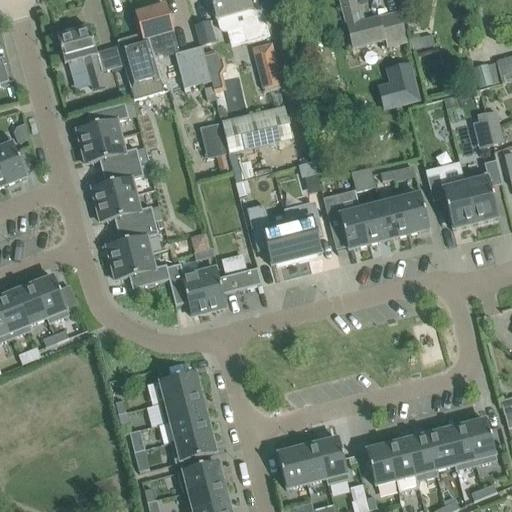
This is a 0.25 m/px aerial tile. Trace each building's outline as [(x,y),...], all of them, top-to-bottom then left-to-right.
[(249,0),(209,0),(216,24),(218,23),(220,32),(224,34),(237,31),(242,33),(246,45),(270,39),(261,10),(253,13),(249,0)] [(338,0),(346,27),(347,27),(353,51),(385,43),(387,50),(407,45),(399,14),(365,23),(362,13),(358,15),(356,8),(354,0),(338,0)] [(135,17),(141,37),(142,43),(149,41),(152,53),(163,50),(164,52),(177,49),(172,27),(166,8),(135,17)] [(196,28),(201,48),(215,45),(209,24),(196,28)] [(102,74),(123,68),(118,49),(96,55),(89,30),(56,39),(64,66),(84,60),(93,92),(106,89),(102,74)] [(118,49),(123,68),(124,68),(134,102),(164,94),(152,53),(149,41),(142,43),(141,37),(117,44),(118,49)] [(431,37),(408,42),(410,54),(433,49),(431,37)] [(252,51),(262,91),(264,90),(265,94),(281,90),(280,86),(282,86),(272,46),(252,51)] [(210,84),(206,70),(202,50),(175,57),(184,91),(210,84)] [(215,54),(203,57),(209,81),(222,78),(226,71),(223,59),(215,54)] [(500,84),(501,88),(511,84),(511,59),(495,65),(500,84)] [(0,60),(0,86),(9,84),(1,60),(0,60)] [(391,87),(380,90),(385,111),(418,103),(409,67),(387,73),(391,87)] [(491,87),(486,68),(473,72),(478,90),(491,87)] [(211,89),(203,91),(206,104),(214,102),(213,94),(211,89)] [(455,100),(444,103),(446,113),(458,110),(455,100)] [(81,150),(121,140),(117,124),(129,121),(125,106),(87,116),(90,129),(77,132),(81,150)] [(292,142),(284,110),(222,125),(229,157),(292,142)] [(495,113),(485,116),(486,123),(489,132),(499,129),(495,113)] [(485,116),(478,117),(479,125),(486,123),(485,116)] [(499,129),(489,132),(489,135),(493,148),(503,145),(499,129)] [(0,142),(0,172),(6,188),(26,181),(9,139),(0,142)] [(102,175),(140,166),(137,151),(124,154),(121,140),(81,150),(86,167),(99,164),(102,175)] [(203,145),(204,152),(216,159),(220,172),(228,170),(221,141),(203,145)] [(511,157),(502,160),(506,175),(511,173),(511,157)] [(463,181),(475,227),(498,221),(490,190),(502,187),(495,163),(484,166),(486,176),(463,181)] [(144,179),(140,166),(102,175),(105,187),(92,190),(96,208),(135,198),(131,182),(144,179)] [(404,172),(406,181),(415,179),(413,170),(404,172)] [(392,174),(380,176),(382,184),(394,182),(392,174)] [(364,175),(352,178),(353,186),(365,183),(364,175)] [(475,227),(463,181),(441,187),(439,178),(427,181),(433,205),(444,202),(452,233),(475,227)] [(117,234),(155,224),(151,209),(139,213),(135,198),(96,208),(101,225),(114,222),(117,234)] [(429,232),(420,198),(400,203),(408,238),(429,232)] [(380,208),(388,243),(408,238),(400,203),(380,208)] [(309,207),(284,214),(287,227),(297,265),(308,262),(308,259),(317,257),(321,256),(317,240),(323,238),(318,219),(312,221),(309,207)] [(361,213),(359,207),(338,213),(348,253),(368,248),(360,214),(361,213)] [(264,208),(246,212),(257,255),(266,252),(271,269),(275,268),(284,265),(285,268),(297,265),(287,227),(270,232),(264,208)] [(361,213),(360,214),(368,248),(388,243),(380,208),(361,213)] [(155,224),(117,234),(120,245),(107,248),(111,266),(150,256),(146,241),(158,237),(155,224)] [(195,264),(214,259),(212,251),(193,256),(195,264)] [(150,256),(111,266),(116,284),(129,280),(132,292),(168,283),(170,283),(167,270),(166,267),(154,271),(150,256)] [(242,258),(221,263),(225,277),(245,271),(242,258)] [(191,319),(208,314),(198,275),(183,279),(180,267),(167,270),(170,283),(168,283),(175,309),(187,306),(191,319)] [(216,271),(198,275),(208,314),(226,310),(223,297),(261,287),(257,271),(218,281),(216,271)] [(34,289),(47,321),(46,322),(48,327),(69,319),(68,315),(59,293),(54,281),(34,289)] [(45,322),(46,322),(47,321),(34,289),(15,296),(28,329),(29,329),(45,322)] [(68,315),(78,311),(78,310),(69,289),(59,293),(68,315)] [(15,296),(0,302),(0,314),(11,342),(31,334),(29,329),(28,329),(15,296)] [(0,346),(11,342),(0,314),(0,346)] [(65,334),(54,338),(57,346),(68,341),(65,334)] [(43,343),(46,350),(57,346),(54,338),(43,343)] [(40,360),(36,350),(18,358),(21,367),(40,360)] [(160,385),(165,405),(200,396),(194,376),(160,385)] [(200,396),(165,405),(159,406),(165,428),(171,426),(170,425),(205,416),(200,396)] [(511,401),(498,404),(500,409),(502,408),(505,419),(511,417),(511,401)] [(115,406),(118,418),(126,416),(123,404),(115,406)] [(129,426),(126,416),(118,418),(121,428),(129,426)] [(170,425),(171,426),(175,444),(176,445),(210,436),(205,416),(170,425)] [(486,424),(466,429),(476,469),(497,464),(486,424)] [(446,434),(455,468),(454,469),(455,475),(476,469),(466,429),(446,434)] [(141,443),(139,434),(129,437),(131,445),(141,443)] [(454,469),(455,468),(446,434),(426,439),(435,473),(436,473),(454,469)] [(176,445),(175,444),(169,446),(175,467),(215,457),(210,436),(176,445)] [(426,439),(406,444),(415,479),(414,479),(416,485),(437,479),(436,473),(435,473),(426,439)] [(338,442),(318,448),(326,482),(325,482),(327,488),(349,482),(338,442)] [(414,479),(415,479),(406,444),(386,449),(395,484),(414,479)] [(325,482),(326,482),(318,448),(298,453),(306,487),(325,482)] [(395,484),(386,449),(366,455),(375,489),(395,484)] [(136,464),(141,463),(145,457),(144,453),(134,456),(136,464)] [(286,492),(306,487),(298,453),(277,458),(286,492)] [(217,466),(177,476),(183,497),(188,496),(188,495),(223,486),(217,466)] [(192,511),(204,511),(228,506),(223,486),(188,495),(188,496),(192,511)] [(485,500),(496,495),(493,487),(482,492),(485,500)] [(152,492),(144,494),(147,506),(155,504),(152,492)] [(485,500),(482,492),(470,497),(474,504),(485,500)] [(374,500),(366,502),(368,511),(374,511),(377,511),(374,500)] [(368,511),(366,502),(352,505),(354,511),(368,511)]
